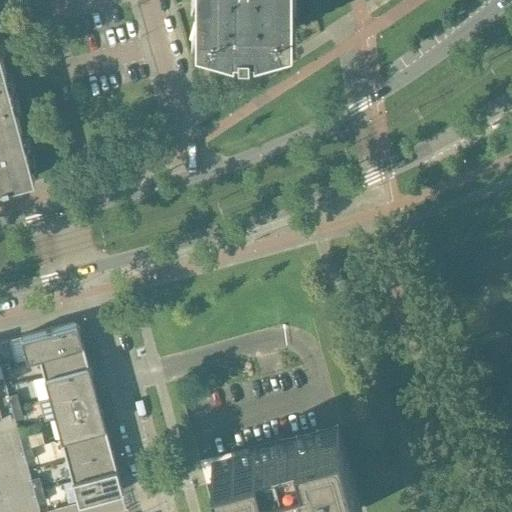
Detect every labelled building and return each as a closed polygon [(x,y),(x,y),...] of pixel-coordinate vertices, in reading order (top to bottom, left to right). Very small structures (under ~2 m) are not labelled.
[(199,0),(197,10),(204,12),(198,32),(233,42),(238,42),(238,47),(248,47),(249,47),(249,42),(254,42),(289,32),(283,12),(290,10),(287,0),(199,0)] [(2,62),(0,62),(0,97),(11,95),(2,62)] [(0,125),(18,120),(11,95),(0,97),(0,125)] [(18,120),(0,125),(0,155),(11,153),(12,157),(27,153),(18,120)] [(11,153),(0,155),(0,186),(34,177),(27,153),(12,157),(11,153)] [(74,321),(8,339),(14,362),(27,358),(27,359),(39,356),(38,355),(83,343),(77,321),(74,321)] [(88,364),(83,343),(38,355),(39,356),(44,376),(88,364)] [(11,375),(8,363),(0,365),(3,377),(11,375)] [(44,376),(34,379),(39,399),(94,385),(88,364),(44,376)] [(94,385),(39,399),(45,420),(55,417),(100,405),(94,385)] [(16,393),(8,395),(11,407),(19,405),(16,393)] [(22,417),(19,405),(11,407),(14,419),(22,417)] [(105,426),(100,405),(55,417),(61,438),(105,426)] [(353,511),(362,510),(338,424),(210,459),(225,511),(353,511)] [(110,446),(105,426),(61,438),(66,458),(110,446)] [(27,434),(19,437),(23,449),(30,446),(27,434)] [(34,459),(30,446),(23,449),(26,461),(34,459)] [(117,468),(110,446),(66,458),(72,480),(117,468)] [(72,480),(63,483),(69,505),(123,490),(117,468),(72,480)] [(38,476),(31,478),(34,490),(42,488),(38,476)] [(45,500),(42,488),(34,490),(37,502),(45,500)]
